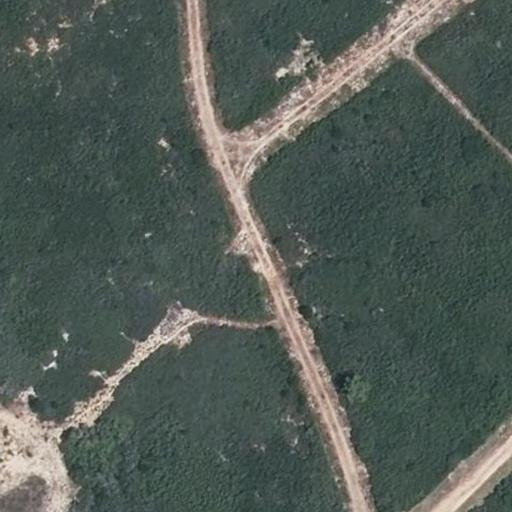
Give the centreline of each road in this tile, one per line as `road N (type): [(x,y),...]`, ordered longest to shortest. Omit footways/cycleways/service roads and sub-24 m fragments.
road 1 (track): [(193,0),(193,53),(215,143),(359,511)]
road 2 (track): [(225,169),(432,0)]
road 3 (track): [(389,34),(511,159)]
